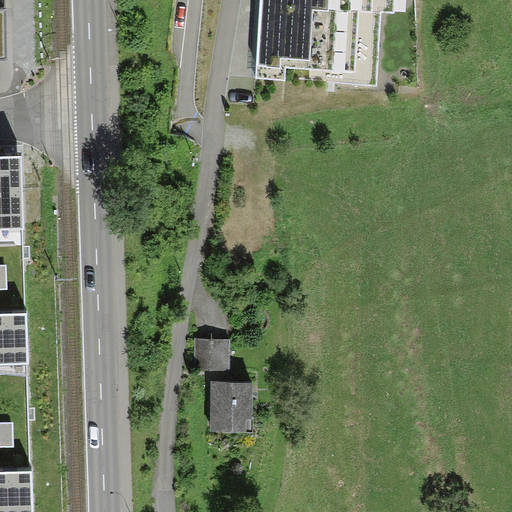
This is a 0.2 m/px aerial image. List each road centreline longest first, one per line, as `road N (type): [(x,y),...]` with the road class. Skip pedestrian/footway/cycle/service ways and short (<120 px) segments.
road 1 (residential): [(166,511),(175,366),(230,0)]
road 2 (primary): [(90,114),(104,511)]
